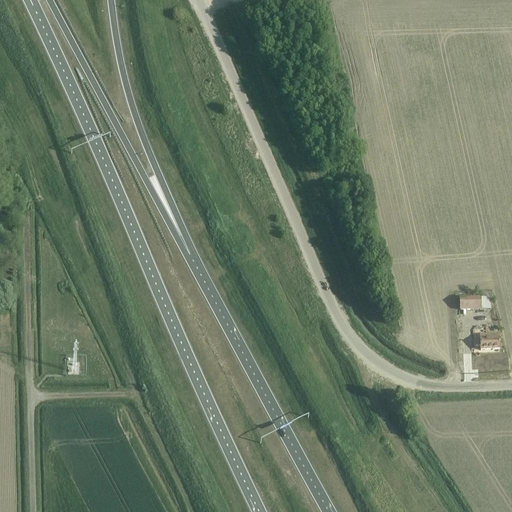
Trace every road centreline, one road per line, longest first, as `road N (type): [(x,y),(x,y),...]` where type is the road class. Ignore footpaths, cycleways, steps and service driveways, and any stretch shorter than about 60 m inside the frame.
road 1 (trunk): [(34,0),(259,511)]
road 2 (unclassified): [(511,385),(422,383),(363,354),(325,292),(199,0)]
road 3 (trunk): [(189,255),(46,0)]
road 4 (trunk): [(327,511),(189,255)]
road 5 (trunk): [(189,255),(125,88),(109,0)]
road 6 (unclassified): [(30,395),(27,213)]
